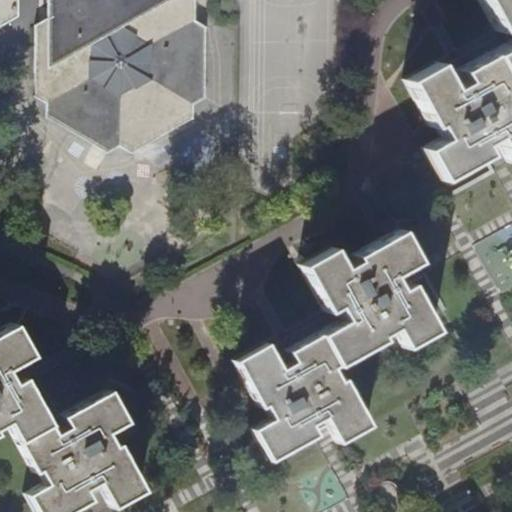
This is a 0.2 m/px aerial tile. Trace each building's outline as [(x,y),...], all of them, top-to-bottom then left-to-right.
[(17,0),(18,17),(0,26),(3,29),(20,19),(21,2),(18,0),(17,0)] [(0,0),(0,25),(0,26),(18,17),(17,0),(0,0)] [(48,0),(49,22),(37,28),(37,100),(48,106),(48,120),(110,156),(122,148),(135,156),(195,123),(195,107),(207,101),(207,30),(197,25),(196,0),(48,0)] [(511,163),(511,162),(511,103),(511,105),(503,90),(511,85),(511,0),(482,0),(500,32),(509,28),(511,33),(511,45),(461,73),(466,83),(449,92),(435,68),(408,82),(425,115),(433,131),(438,128),(445,141),(425,151),(442,182),(486,158),(481,147),(497,138),(511,163)] [(326,421),(339,445),(368,429),(344,385),(339,387),(330,371),(383,343),(379,337),(395,329),(405,348),(435,332),(410,288),(400,293),(392,278),(417,265),(399,234),(381,244),(354,259),(357,265),(343,273),(331,253),(302,269),(328,313),(337,308),(344,323),(288,355),(293,365),(279,373),(265,348),(235,365),(260,410),(266,407),(273,423),(254,433),(270,464),(315,438),(311,428),(326,421)] [(98,485),(111,509),(142,492),(117,447),(112,450),(104,435),(123,425),(108,396),(62,419),(67,428),(51,437),(21,382),(13,387),(3,370),(27,358),(12,329),(0,335),(0,426),(5,424),(33,474),(38,472),(46,488),(27,498),(34,511),(71,511),(89,503),(84,493),(98,485)]
